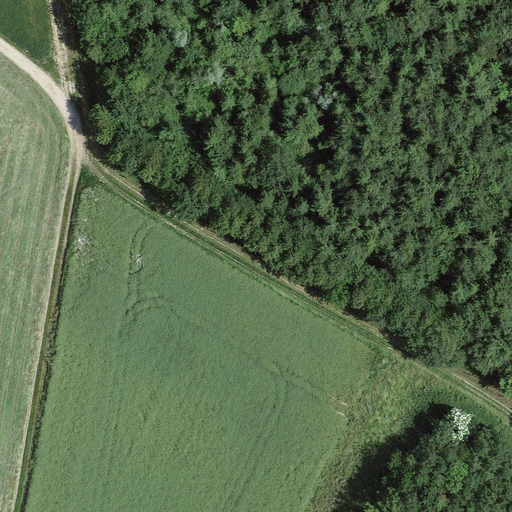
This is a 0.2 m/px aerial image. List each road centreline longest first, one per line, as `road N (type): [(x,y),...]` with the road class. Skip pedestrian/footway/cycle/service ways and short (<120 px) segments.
road 1 (track): [(77,148),(511,424)]
road 2 (track): [(62,101),(77,148),(70,221),(19,511)]
